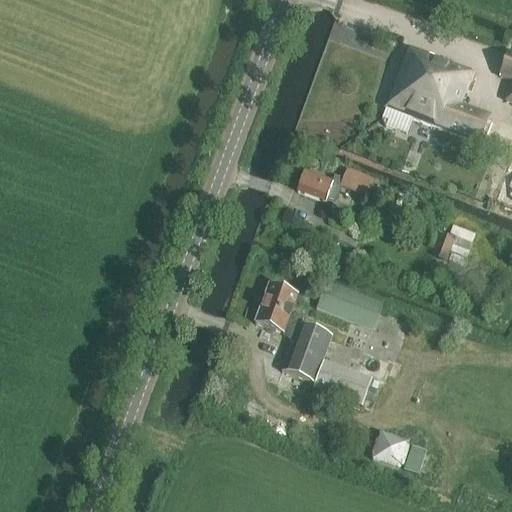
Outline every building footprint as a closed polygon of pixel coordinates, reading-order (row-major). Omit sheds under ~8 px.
[(408,50),(384,111),(481,148),(492,117),(463,106),(475,76),(408,50)] [(505,104),(511,106),(511,55),(509,54),(499,80),(511,85),(505,104)] [(511,168),(508,167),(496,197),(511,202),(511,168)] [(332,183),(306,173),(297,194),(326,205),(328,201),(337,205),(342,190),(374,202),(380,186),(348,174),(345,181),(335,177),(332,183)] [(431,260),(448,266),(456,243),(439,237),(431,260)] [(509,283),(511,273),(511,270),(501,266),(497,279),(509,283)] [(324,363),(333,339),(302,327),(304,320),(292,316),(299,296),(269,285),(255,324),(285,335),(292,346),(282,374),(315,385),(313,390),(363,408),(373,380),(324,363)] [(327,286),(317,313),(374,334),(384,307),(327,286)] [(511,425),(511,385),(453,365),(440,401),(511,425)] [(374,452),(420,470),(431,444),(385,425),(374,452)]
